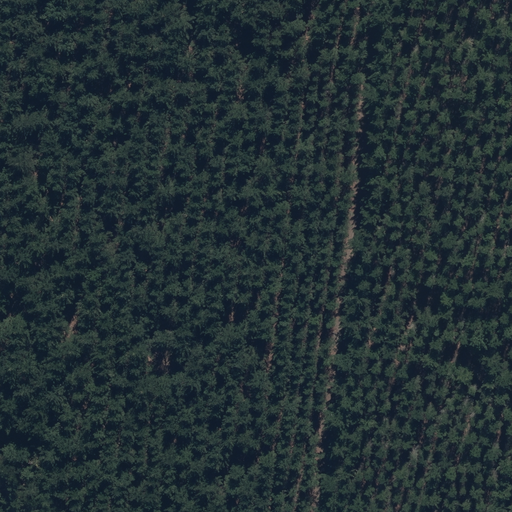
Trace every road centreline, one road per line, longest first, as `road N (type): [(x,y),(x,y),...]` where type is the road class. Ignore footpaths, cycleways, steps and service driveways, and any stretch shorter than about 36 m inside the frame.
road 1 (unknown): [(0,139),(45,132),(79,143),(125,142),(164,102),(243,45),(270,47),(290,60),(318,56),(395,79),(464,85),(511,67)]
road 2 (track): [(382,0),(326,511)]
